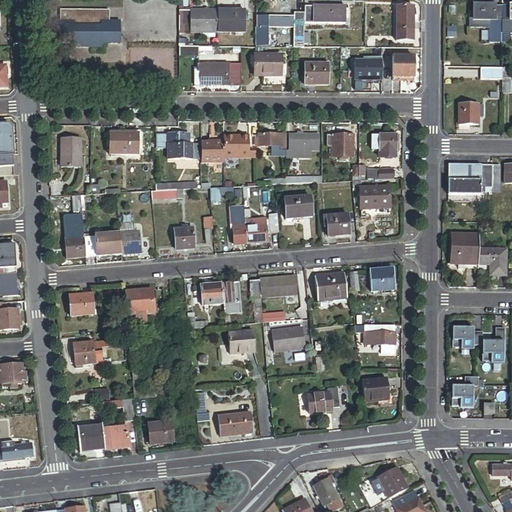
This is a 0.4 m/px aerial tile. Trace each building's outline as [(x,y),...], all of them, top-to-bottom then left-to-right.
[(501,18),(501,3),(479,3),(472,3),(472,11),(469,11),(469,25),(488,25),(488,40),(501,40),(501,30),(501,18)] [(511,3),(501,3),(501,18),(511,18),(511,3)] [(346,19),(347,9),(344,9),(344,6),(303,6),(303,23),(343,23),(343,19),(346,19)] [(414,6),(397,6),(397,41),(414,41),(414,19),(414,15),(414,6)] [(58,10),(58,21),(52,21),(52,34),(58,34),(58,43),(71,43),(71,48),(100,48),(100,44),(118,44),(119,21),(107,21),(107,10),(58,10)] [(216,10),(177,10),(177,25),(188,25),(188,31),(216,31),(216,10)] [(243,10),(216,10),(216,31),(243,31),(243,10)] [(302,22),(302,12),(293,12),(293,16),(267,16),(267,26),(292,26),(292,22),(302,22)] [(267,16),(255,16),(255,44),(267,44),(267,39),(273,39),(273,31),(267,31),(267,26),(267,16)] [(511,18),(501,18),(501,30),(509,30),(509,26),(511,25),(511,18)] [(292,26),(292,47),(302,47),(302,22),(292,22),(292,26)] [(198,46),(178,46),(178,55),(198,55),(198,46)] [(270,74),(270,77),(281,77),(281,71),(281,64),(281,55),(253,54),(253,74),(270,74)] [(413,56),(391,56),(390,77),(413,77),(413,56)] [(353,78),(379,78),(380,61),(364,61),(353,61),(353,78)] [(305,63),(304,63),(304,84),(327,84),(327,63),(325,63),(305,63)] [(193,69),(193,85),(240,85),(240,64),(197,64),(196,69),(193,69)] [(499,67),(478,66),(478,78),(499,78),(499,67)] [(510,89),(511,66),(503,66),(502,89),(510,89)] [(458,102),(458,122),(478,122),(478,114),(483,114),(483,102),(458,102)] [(0,153),(11,153),(10,124),(0,124),(0,153)] [(136,132),(108,132),(108,152),(136,152),(136,132)] [(188,138),(188,133),(155,133),(155,146),(167,146),(167,158),(196,158),(196,143),(192,143),(188,143),(188,138)] [(283,144),(283,133),(258,133),(258,137),(253,137),(253,143),(257,143),(257,144),(270,144),(278,144),(278,149),(283,149),(283,144)] [(302,133),(296,133),(287,133),(287,144),(309,144),(310,144),(310,148),(316,148),(316,133),(302,133)] [(247,151),(247,134),(238,134),(222,134),(222,140),(222,156),(254,157),(254,151),(247,151)] [(352,134),(326,134),(326,145),(331,145),(352,145),(352,134)] [(396,134),(379,134),(379,149),(396,149),(396,134)] [(79,167),(79,137),(60,137),(60,167),(79,167)] [(222,156),(222,140),(199,140),(199,143),(199,158),(199,161),(222,161),(222,156)] [(283,154),(283,149),(278,149),(278,144),(270,144),(270,154),(283,154)] [(309,157),(309,144),(287,144),(283,144),(283,149),(283,154),(283,157),(309,157)] [(352,145),(331,145),(330,155),(352,156),(352,145)] [(0,164),(12,164),(11,153),(0,153),(0,164)] [(492,189),(492,162),(448,162),(448,192),(481,192),(481,185),(489,185),(489,191),(492,191),(492,189)] [(391,168),(377,169),(378,178),(391,178),(391,168)] [(183,188),(195,188),(195,181),(154,183),(155,190),(183,188)] [(388,206),(387,185),(358,187),(359,207),(388,206)] [(232,196),(232,186),(219,186),(219,193),(229,193),(229,196),(232,196)] [(183,188),(155,190),(150,190),(151,200),(184,198),(183,188)] [(80,207),(79,194),(70,194),(71,207),(80,207)] [(309,195),(283,196),(285,218),(310,216),(309,195)] [(243,206),(227,207),(228,219),(244,218),(243,206)] [(278,230),(276,212),(268,212),(269,221),(269,230),(269,231),(278,230)] [(325,215),(326,225),(327,235),(348,233),(346,213),(325,215)] [(211,216),(203,216),(204,228),(212,227),(211,216)] [(245,225),(244,218),(228,219),(229,226),(231,226),(233,243),(246,241),(245,225)] [(245,225),(246,241),(266,240),(266,231),(265,221),(265,220),(252,221),(252,224),(245,225)] [(133,221),(117,222),(118,230),(120,252),(139,250),(137,229),(133,229),(133,221)] [(182,227),(173,228),(175,248),(194,246),(192,226),(186,227),(186,223),(182,224),(182,227)] [(213,240),(212,227),(204,228),(205,241),(213,240)] [(84,255),(120,252),(118,230),(93,232),(93,234),(89,234),(82,235),(84,255)] [(478,245),(478,231),(452,231),(451,261),(459,261),(466,261),(478,261),(478,245)] [(84,255),(82,235),(64,236),(66,257),(84,255)] [(10,241),(0,242),(0,270),(0,271),(15,270),(13,245),(10,241)] [(478,245),(478,261),(490,261),(490,272),(505,272),(506,245),(478,245)] [(370,269),(371,288),(394,287),(393,268),(370,269)] [(352,289),(359,288),(357,269),(350,270),(352,289)] [(16,287),(15,270),(0,271),(2,294),(17,293),(16,287)] [(314,275),(317,300),(346,298),(344,272),(314,275)] [(259,278),(261,296),(297,293),(295,274),(259,278)] [(224,281),(221,281),(223,301),(223,310),(241,309),(238,280),(230,281),(230,278),(224,279),(224,281)] [(261,296),(259,278),(249,279),(251,297),(252,297),(261,296)] [(223,301),(221,281),(200,283),(202,303),(223,301)] [(151,287),(124,289),(125,302),(153,299),(151,287)] [(66,295),(68,315),(91,312),(89,293),(66,295)] [(261,296),(252,297),(254,321),(263,320),(262,312),(261,296)] [(125,302),(126,313),(134,313),(143,312),(154,311),(153,299),(125,302)] [(4,300),(0,300),(0,327),(19,326),(19,324),(22,324),(22,321),(19,321),(18,311),(18,307),(4,307),(4,300)] [(187,326),(207,325),(206,319),(194,320),(193,309),(186,310),(187,326)] [(276,310),(262,312),(263,320),(277,319),(276,310)] [(367,341),(367,323),(355,323),(357,341),(367,341)] [(395,342),(395,323),(367,323),(367,341),(367,342),(381,342),(395,342)] [(303,324),(272,328),(274,349),(305,345),(303,324)] [(475,341),(475,328),(475,325),(454,325),(454,344),(462,344),(475,344),(475,341)] [(505,338),(505,325),(496,325),(496,338),(505,338)] [(251,328),(227,330),(229,351),(254,349),(251,328)] [(483,338),(483,328),(475,328),(475,341),(483,341),(483,338)] [(100,346),(128,343),(128,336),(75,341),(72,341),(75,366),(81,366),(80,362),(93,361),(92,352),(92,348),(100,347),(100,346)] [(496,338),(483,338),(483,341),(483,350),(483,357),(491,357),(504,357),(504,338),(496,338)] [(395,342),(381,342),(381,350),(395,350),(395,342)] [(101,360),(100,347),(92,348),(92,352),(97,352),(98,360),(101,360)] [(323,354),(316,355),(317,367),(325,366),(323,354)] [(2,381),(7,381),(9,381),(9,385),(17,384),(17,380),(23,380),(23,378),(27,378),(26,371),(23,371),(22,361),(1,363),(1,367),(0,367),(0,379),(1,379),(2,381)] [(138,365),(131,366),(134,396),(166,393),(165,386),(140,388),(138,365)] [(479,384),(479,375),(466,375),(466,384),(475,384),(479,384)] [(387,376),(361,379),(364,400),(389,397),(387,376)] [(475,384),(466,384),(454,384),(454,404),(462,404),(475,404),(475,384)] [(309,411),(332,408),(331,405),(338,404),(336,385),(326,386),(327,390),(306,393),(309,411)] [(201,389),(193,390),(193,391),(196,417),(209,415),(208,408),(204,409),(201,389)] [(133,417),(131,396),(98,400),(99,406),(122,404),(123,418),(133,417)] [(495,410),(495,401),(485,401),(485,410),(495,410)] [(218,412),(221,432),(252,429),(249,408),(218,412)] [(101,426),(100,419),(75,422),(77,445),(91,444),(92,447),(103,445),(101,426)] [(150,441),(172,438),(170,419),(147,422),(150,441)] [(127,423),(101,426),(103,445),(103,446),(129,444),(127,423)] [(0,440),(0,456),(32,453),(31,441),(24,442),(21,443),(13,444),(13,439),(0,440)] [(511,477),(511,467),(493,467),(493,477),(511,477)] [(377,482),(388,504),(406,494),(395,473),(377,482)] [(338,500),(328,481),(313,488),(317,496),(318,498),(323,508),(338,500)] [(415,492),(403,498),(407,506),(419,500),(415,492)] [(511,500),(511,499),(509,494),(500,499),(503,505),(511,501),(511,500)] [(407,506),(403,498),(393,504),(396,511),(407,506)] [(407,506),(396,511),(424,511),(419,500),(407,506)] [(310,511),(305,501),(282,511),(310,511)]
